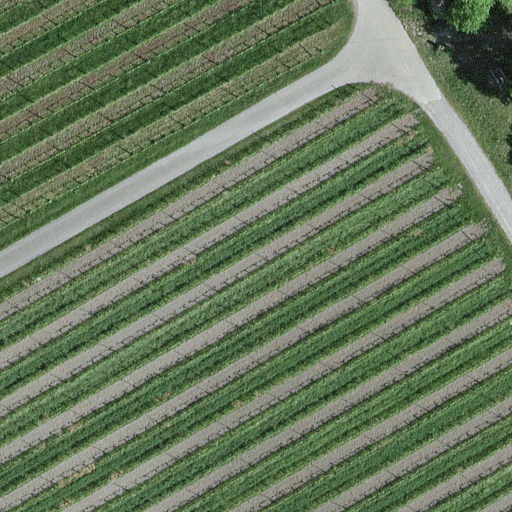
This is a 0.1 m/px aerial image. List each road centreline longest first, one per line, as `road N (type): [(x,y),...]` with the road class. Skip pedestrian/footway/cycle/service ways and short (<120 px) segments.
road 1 (track): [(0,262),(392,40)]
road 2 (track): [(511,237),(368,0)]
